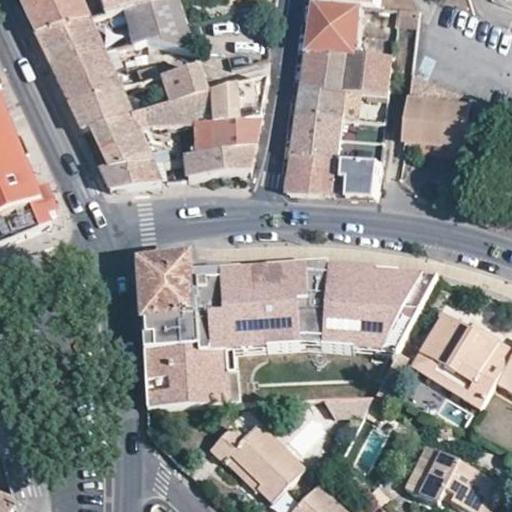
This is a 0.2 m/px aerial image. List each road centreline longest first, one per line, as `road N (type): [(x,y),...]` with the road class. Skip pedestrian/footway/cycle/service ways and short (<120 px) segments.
road 1 (tertiary): [(266,217),(385,226),(460,239),(511,259)]
road 2 (tertiary): [(102,242),(0,24)]
road 3 (residential): [(266,217),(298,0)]
road 4 (tertiary): [(125,445),(102,242)]
road 5 (tertiary): [(102,242),(119,230),(266,217)]
road 6 (residential): [(38,511),(0,350)]
